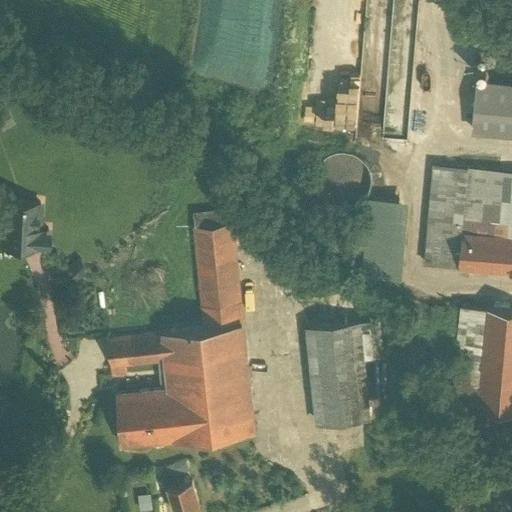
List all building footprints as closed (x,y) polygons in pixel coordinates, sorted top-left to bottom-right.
[(410,141),(417,0),(396,0),(396,1),(379,1),(373,139),(410,141)] [(511,83),(478,81),(474,129),(511,131),(511,83)] [(2,99),(0,99),(0,128),(13,121),(2,99)] [(354,153),(351,152),(346,151),(342,151),(339,151),(333,153),(329,155),(326,157),(323,159),(320,162),(318,165),(316,169),(315,173),(315,176),(314,180),(315,185),(315,187),(316,189),(317,192),(320,196),(324,201),(326,203),(330,205),(334,207),(340,209),(345,209),(351,208),(356,206),(360,204),(363,201),(366,199),(369,194),(371,190),(372,186),(372,182),(373,178),(372,175),(372,172),(371,170),(370,167),(368,164),(365,160),(363,158),(361,156),(357,154),(354,153)] [(469,166),(435,163),(427,264),(460,266),(469,166)] [(511,169),(469,166),(460,266),(511,270),(511,169)] [(40,201),(2,199),(0,242),(38,245),(47,245),(48,228),(39,227),(40,201)] [(232,222),(197,226),(207,325),(201,326),(110,335),(113,364),(168,359),(169,373),(177,440),(254,433),(232,222)] [(81,259),(69,268),(76,278),(88,268),(81,259)] [(199,302),(108,310),(110,335),(201,326),(199,302)] [(486,306),(463,305),(453,409),(477,411),(486,306)] [(511,308),(486,306),(477,411),(511,413),(511,308)] [(358,321),(310,326),(320,426),(368,421),(358,321)] [(163,387),(117,392),(123,446),(177,440),(169,373),(162,374),(163,387)] [(274,468),(268,466),(263,469),(261,475),(264,480),(270,482),(275,479),(277,473),(274,468)] [(192,482),(169,488),(175,511),(194,511),(201,510),(192,482)]
